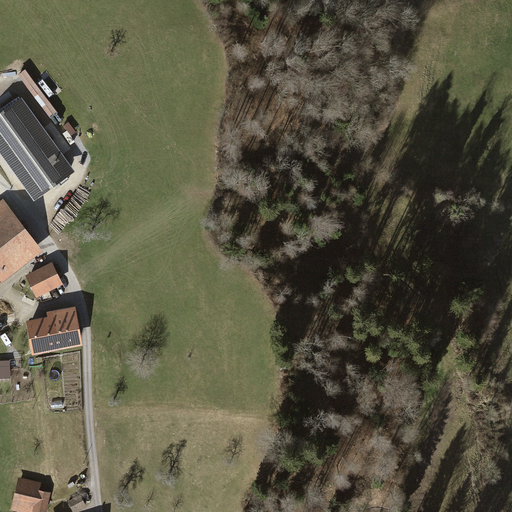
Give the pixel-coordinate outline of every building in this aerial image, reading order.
[(17,101),(0,113),(0,148),(37,200),(71,176),(17,101)] [(77,129),(66,136),(75,150),(86,142),(77,129)] [(0,278),(41,249),(6,199),(0,202),(0,278)] [(53,263),(28,276),(39,298),(64,285),(53,263)] [(27,325),(31,350),(81,343),(77,312),(49,316),(50,322),(27,325)] [(8,359),(0,359),(0,377),(9,377),(8,359)] [(80,482),(75,475),(63,483),(67,490),(80,482)] [(11,511),(14,511),(33,511),(35,510),(45,511),(48,511),(54,491),(39,488),(41,482),(18,477),(11,511)] [(68,501),(74,511),(75,511),(88,505),(81,494),(68,501)]
